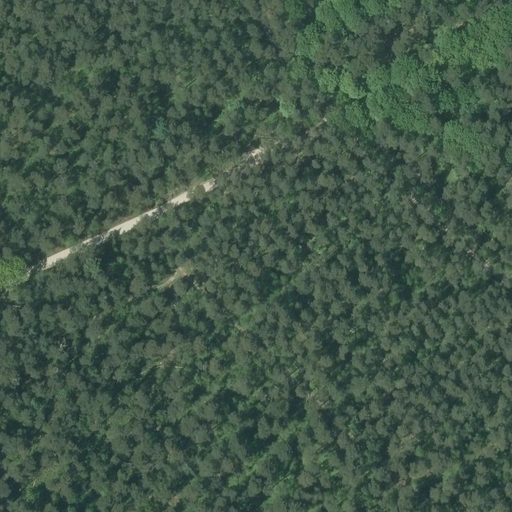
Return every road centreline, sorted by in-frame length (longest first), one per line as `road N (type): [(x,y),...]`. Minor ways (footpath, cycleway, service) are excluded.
road 1 (track): [(174,262),(376,461),(439,511)]
road 2 (track): [(129,511),(173,484),(181,463),(111,371),(101,334),(112,312),(173,277),(174,262)]
road 3 (track): [(306,106),(230,102),(134,121),(92,119),(0,64)]
road 4 (unknown): [(323,130),(329,125),(511,288)]
road 5 (unknown): [(134,223),(323,130)]
road 6 (track): [(359,107),(511,33)]
road 7 (track): [(511,163),(359,107)]
road 8 (unknown): [(0,287),(134,223)]
road 9 (track): [(269,0),(323,130)]
